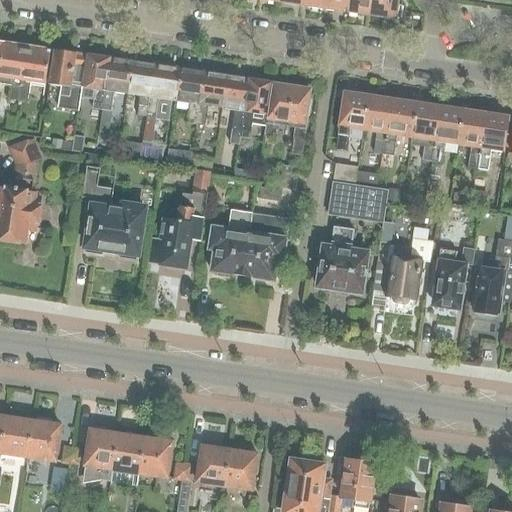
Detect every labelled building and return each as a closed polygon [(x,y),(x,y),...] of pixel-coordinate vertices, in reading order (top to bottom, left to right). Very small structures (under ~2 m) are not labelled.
[(322,7),(323,0),(301,0),(301,4),(310,6),(312,8),(318,9),(320,7),(322,7)] [(323,0),(322,7),(325,8),(326,10),(332,11),(335,9),(345,11),(346,1),(346,0),(323,0)] [(346,0),(346,1),(345,11),(346,11),(345,13),(361,15),(361,13),(369,14),(371,0),(346,0)] [(371,0),(369,14),(370,14),(369,16),(385,19),(385,17),(400,19),(402,6),(396,5),(396,0),(371,0)] [(9,100),(18,102),(27,47),(26,47),(25,48),(21,47),(21,46),(19,46),(19,44),(4,42),(0,66),(0,84),(11,86),(9,100)] [(31,83),(45,86),(50,51),(49,51),(49,49),(34,47),(34,48),(32,48),(32,49),(27,48),(27,47),(18,102),(28,103),(31,83)] [(53,60),(49,86),(61,87),(58,109),(78,112),(85,64),(87,54),(86,54),(86,56),(77,55),(77,53),(76,53),(55,50),(53,60)] [(82,89),(81,98),(93,100),(92,110),(101,111),(109,58),(103,57),(103,55),(90,53),(90,55),(87,55),(86,65),(82,89)] [(109,58),(101,111),(111,113),(113,93),(127,95),(132,61),(118,59),(117,61),(110,60),(110,59),(109,58)] [(132,61),(127,95),(140,97),(137,116),(146,117),(154,67),(147,65),(147,63),(132,61)] [(144,135),(143,142),(152,143),(153,136),(158,100),(172,102),(176,103),(180,80),(181,71),(177,70),(175,70),(175,67),(162,66),(162,68),(154,67),(146,117),(144,135)] [(180,80),(176,103),(189,105),(186,123),(196,125),(204,74),(197,73),(197,71),(184,69),(184,71),(181,71),(180,80)] [(222,110),(227,75),(212,73),(212,75),(204,74),(196,125),(205,127),(208,108),(222,110)] [(227,75),(222,110),(234,112),(229,144),(238,145),(239,138),(248,81),(241,80),(242,78),(227,75)] [(248,81),(239,138),(249,139),(251,125),(265,127),(267,117),(272,85),(272,83),(270,82),(270,80),(257,79),(257,81),(249,79),(249,81),(248,81)] [(265,127),(264,136),(273,137),(274,126),(286,128),(295,129),(291,155),(300,156),(302,157),(308,117),(309,117),(311,101),(308,100),(310,86),(293,84),(278,82),(277,86),(272,85),(267,117),(265,127)] [(351,131),(363,133),(368,98),(366,97),(365,95),(358,94),(356,96),(348,95),(349,93),(345,92),(343,105),(341,104),(341,108),(343,108),(340,126),(339,126),(338,135),(340,136),(338,148),(337,148),(337,152),(338,152),(339,149),(349,151),(351,131)] [(368,98),(363,133),(376,135),(373,154),(383,156),(391,101),(385,100),(382,100),(380,98),(373,97),(371,98),(368,98)] [(391,101),(383,156),(393,157),(396,138),(410,140),(409,146),(410,146),(417,105),(414,104),(412,102),(405,101),(403,103),(391,101)] [(430,107),(429,105),(422,104),(420,105),(417,105),(410,146),(423,148),(422,161),(431,163),(440,108),(430,107)] [(440,108),(431,163),(433,163),(441,164),(443,151),(444,151),(445,145),(457,147),(463,112),(460,111),(459,109),(452,108),(450,110),(447,110),(440,108)] [(101,111),(99,127),(108,129),(109,121),(111,113),(101,111)] [(463,112),(457,147),(470,149),(467,169),(479,170),(487,116),(479,114),(476,114),(475,112),(468,111),(466,112),(463,112)] [(487,116),(479,170),(487,171),(490,152),(504,154),(508,129),(509,119),(506,118),(505,116),(498,115),(496,117),(487,116)] [(15,130),(17,119),(7,117),(6,129),(15,130)] [(26,120),(17,119),(15,130),(24,132),(26,120)] [(72,152),(80,153),(82,139),(74,137),(72,152)] [(7,189),(0,187),(0,240),(24,244),(27,227),(37,229),(40,204),(36,203),(38,194),(34,193),(39,161),(43,159),(34,140),(29,142),(28,140),(8,149),(15,166),(13,181),(8,180),(7,189)] [(60,150),(61,141),(53,140),(51,149),(60,150)] [(118,155),(140,159),(142,145),(142,144),(120,141),(118,155)] [(142,145),(140,159),(149,160),(151,146),(142,145)] [(176,151),(174,168),(188,170),(189,167),(190,156),(191,153),(176,151)] [(89,154),(87,167),(100,169),(102,156),(94,155),(89,154)] [(189,167),(211,171),(213,159),(190,156),(189,167)] [(433,163),(431,174),(440,176),(441,164),(433,163)] [(359,168),(335,165),(333,181),(356,185),(356,182),(358,172),(359,168)] [(296,180),(298,169),(279,166),(277,177),(296,180)] [(119,258),(136,261),(145,205),(120,201),(119,207),(110,205),(113,189),(97,187),(100,169),(87,167),(82,198),(93,200),(85,253),(102,256),(103,250),(120,253),(119,258)] [(258,173),(236,169),(234,178),(256,182),(258,173)] [(200,243),(203,224),(206,208),(211,173),(195,170),(191,195),(182,194),(180,207),(178,207),(178,211),(164,209),(162,218),(168,219),(162,260),(166,261),(165,265),(185,268),(189,241),(200,243)] [(358,172),(356,182),(365,184),(367,174),(358,172)] [(296,180),(277,177),(276,186),(294,189),(296,180)] [(383,223),(388,191),(333,183),(333,187),(332,187),(332,188),(334,188),(330,210),(329,210),(329,211),(328,215),(337,216),(337,217),(338,217),(338,216),(349,218),(350,219),(350,218),(383,223)] [(282,191),(260,187),(258,199),(280,203),(282,191)] [(400,204),(402,191),(389,189),(387,202),(400,204)] [(485,206),(487,193),(472,191),(470,203),(470,205),(485,207),(485,206)] [(442,196),(427,194),(425,208),(439,210),(440,210),(441,203),(442,196)] [(214,209),(206,208),(203,224),(212,226),(214,209)] [(243,277),(252,214),(231,211),(229,228),(212,226),(209,250),(214,251),(211,272),(232,275),(233,271),(240,272),(240,275),(237,275),(237,276),(243,277)] [(283,261),(289,220),(252,214),(243,277),(248,278),(248,277),(246,276),(246,273),(253,274),(253,278),(274,282),(278,260),(283,261)] [(394,225),(383,223),(381,243),(391,244),(394,225)] [(361,294),(363,284),(367,251),(351,249),(354,231),(334,228),(331,244),(332,244),(331,248),(323,247),(323,250),(320,250),(319,260),(321,260),(319,273),(318,273),(317,284),(318,284),(317,288),(319,288),(319,289),(360,295),(360,294),(361,294)] [(412,240),(411,248),(390,245),(387,266),(377,264),(373,292),(387,294),(386,299),(392,300),(394,304),(406,306),(409,302),(415,303),(417,290),(418,290),(422,262),(430,264),(433,243),(412,240)] [(499,302),(509,304),(511,285),(511,283),(511,242),(497,240),(493,270),(480,268),(475,301),(474,311),(475,311),(474,314),(496,317),(496,315),(497,315),(499,302)] [(466,266),(472,267),(474,250),(463,249),(461,263),(455,263),(457,253),(442,251),(434,305),(436,306),(439,308),(444,309),(447,307),(449,308),(449,307),(458,308),(460,295),(461,295),(466,266)] [(28,458),(33,422),(23,420),(23,421),(6,418),(1,454),(28,458)] [(55,462),(59,436),(60,427),(61,427),(61,426),(60,426),(50,424),(33,422),(28,458),(55,462)] [(108,433),(89,430),(89,431),(90,431),(89,440),(84,466),(82,485),(102,481),(111,483),(112,470),(118,435),(118,434),(108,433)] [(111,483),(137,486),(139,474),(140,474),(145,438),(135,437),(118,435),(112,470),(111,483)] [(162,441),(145,438),(140,474),(167,478),(171,452),(172,444),(173,444),(173,443),(172,442),(162,441)] [(69,466),(70,464),(72,449),(63,447),(63,449),(64,449),(63,458),(61,465),(69,466)] [(202,448),(197,483),(224,487),(230,451),(220,449),(220,450),(201,447),(201,448),(202,448)] [(72,449),(70,464),(69,466),(77,467),(80,451),(81,451),(81,450),(72,449)] [(224,487),(243,490),(253,491),(253,490),(252,490),(257,456),(258,456),(258,455),(239,453),(239,452),(230,451),(224,487)] [(273,508),(272,511),(328,511),(331,496),(332,486),(322,484),(323,479),(325,466),(322,465),(323,462),(312,460),(312,464),(291,460),(291,463),(288,467),(287,473),(289,477),(288,479),(289,479),(288,485),(287,485),(287,486),(286,486),(285,490),(286,490),(286,491),(287,491),(284,510),(273,508)] [(341,497),(341,500),(369,504),(373,476),(375,466),(365,464),(364,461),(358,460),(356,463),(347,462),(341,497)] [(175,474),(174,481),(181,483),(184,465),(175,464),(175,465),(176,465),(175,474)] [(184,465),(181,483),(189,484),(192,468),(193,468),(193,467),(184,465)] [(339,511),(341,500),(341,497),(336,497),(331,496),(328,511),(339,511)] [(418,511),(419,511),(420,502),(410,500),(409,497),(404,496),(402,499),(399,499),(392,498),(391,508),(389,511),(418,511)] [(255,511),(258,498),(251,497),(248,497),(245,511),(255,511)]
